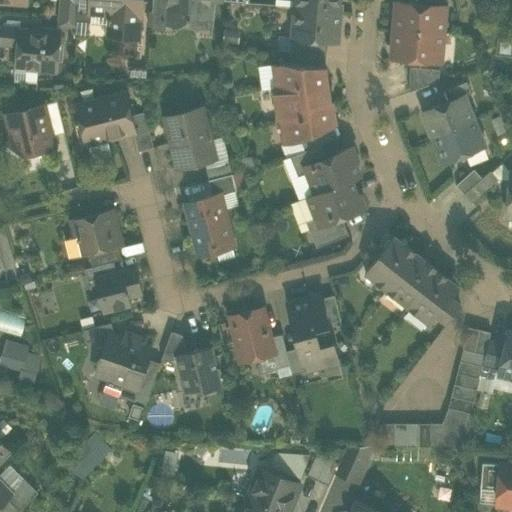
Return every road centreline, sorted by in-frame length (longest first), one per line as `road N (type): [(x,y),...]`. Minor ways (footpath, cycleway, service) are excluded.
road 1 (residential): [(62,200),(149,178),(184,301),(353,261),(404,193)]
road 2 (residential): [(370,0),(367,111),(404,193)]
road 3 (residential): [(404,193),(497,294),(511,296)]
